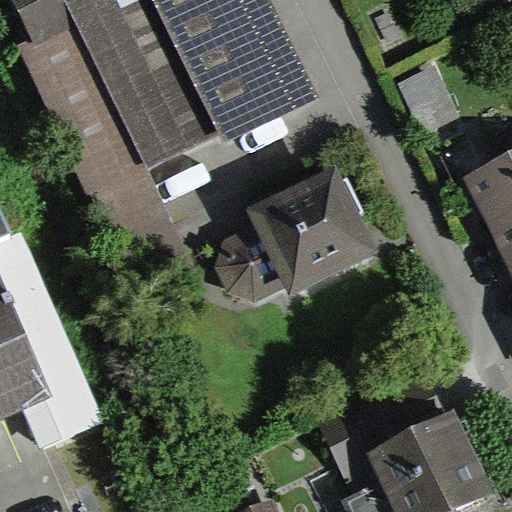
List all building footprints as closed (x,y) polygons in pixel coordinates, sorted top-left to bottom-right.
[(19,0),(152,294),(196,274),(153,176),(310,97),(266,0),(19,0)] [(511,149),(475,168),(511,241),(511,149)] [(381,264),(340,175),(246,219),(251,231),(222,246),(217,267),(218,282),(228,300),(252,307),(283,293),(289,306),(381,264)] [(29,252),(0,264),(0,413),(83,378),(29,252)] [(460,428),(371,469),(391,511),(489,511),(498,508),(460,428)]
